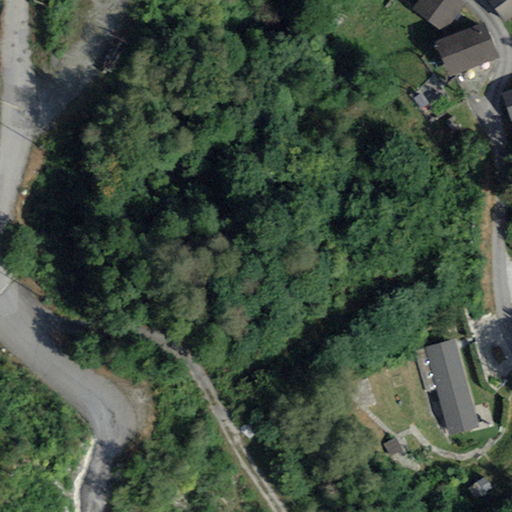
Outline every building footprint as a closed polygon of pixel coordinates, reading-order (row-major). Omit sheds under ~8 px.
[(466,3),(461,0),(418,0),(413,7),(446,31),(466,3)] [(511,16),(511,0),(488,0),(505,22),(511,16)] [(500,56),(486,21),(436,41),(449,75),(500,56)] [(511,88),(502,92),(511,118),(511,88)] [(458,341),(425,349),(447,434),(480,426),(458,341)]
